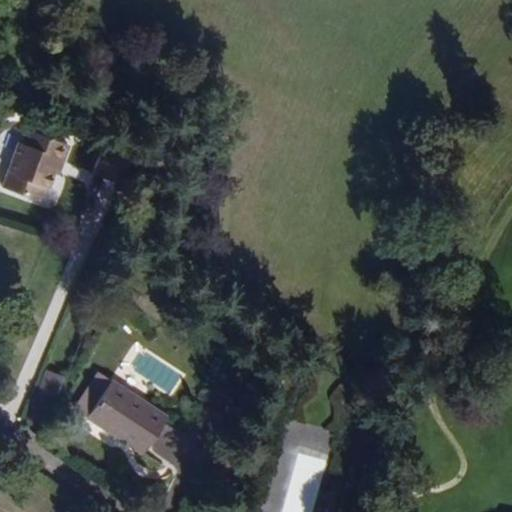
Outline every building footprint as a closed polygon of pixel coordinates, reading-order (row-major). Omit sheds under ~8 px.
[(54,160),(58,162),(64,146),(23,131),(18,145),(15,144),(0,182),(0,189),(33,202),(39,188),(43,189),(49,174),(54,160)] [(53,176),(58,162),(54,160),(49,174),(53,176)] [(75,236),(47,226),(35,253),(64,263),(75,237),(75,236)] [(42,428),(62,378),(46,372),(26,421),(42,428)] [(85,417),(140,453),(164,416),(108,380),(85,417)] [(173,417),(148,456),(179,475),(204,436),(173,417)]
